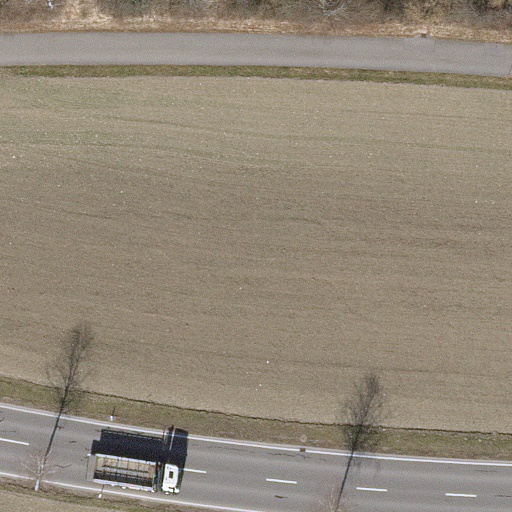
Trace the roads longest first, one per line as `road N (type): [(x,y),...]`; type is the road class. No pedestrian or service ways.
road 1 (secondary): [(511,501),(388,495),(0,439)]
road 2 (track): [(0,58),(511,67)]
